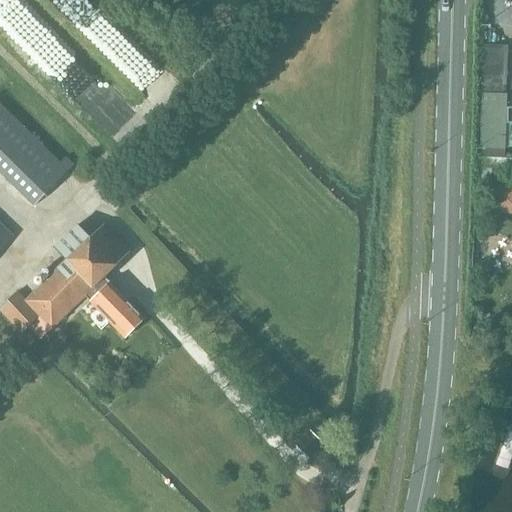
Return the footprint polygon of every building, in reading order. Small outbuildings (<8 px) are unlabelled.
[(0,172),(34,206),(73,166),(65,158),(59,163),(0,105),(0,172)] [(511,145),(511,121),(493,121),(492,145),(511,145)] [(495,210),(511,212),(511,182),(499,181),(495,210)] [(0,250),(13,237),(0,223),(0,250)] [(0,303),(0,311),(19,332),(26,325),(38,338),(84,295),(123,337),(143,319),(103,277),(129,253),(103,225),(90,237),(77,224),(53,247),(65,260),(23,299),(15,290),(0,303)] [(296,446),(308,458),(323,443),(310,431),(296,446)]
